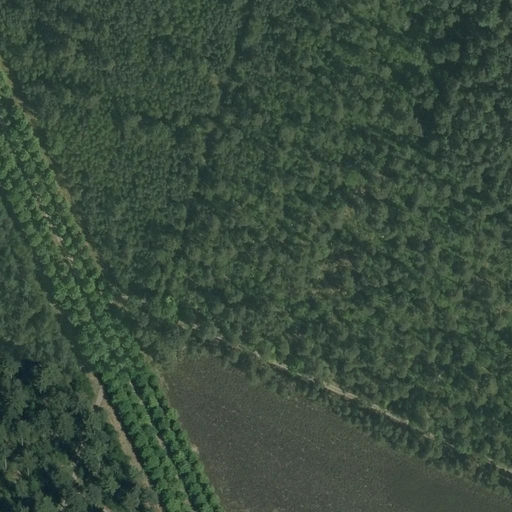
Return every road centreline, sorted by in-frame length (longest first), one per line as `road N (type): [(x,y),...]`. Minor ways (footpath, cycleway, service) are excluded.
road 1 (track): [(75,269),(511,469)]
road 2 (track): [(57,511),(114,351),(90,298)]
road 3 (track): [(0,126),(90,298)]
road 4 (track): [(196,511),(114,351)]
road 5 (track): [(0,447),(105,511)]
